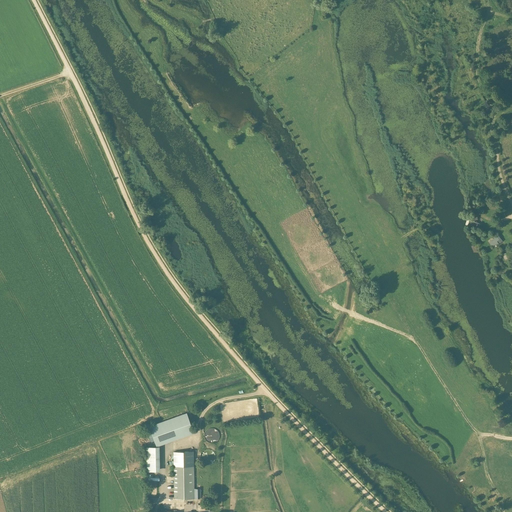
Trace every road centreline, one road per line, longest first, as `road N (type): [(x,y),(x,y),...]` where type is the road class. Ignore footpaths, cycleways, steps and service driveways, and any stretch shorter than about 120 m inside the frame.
road 1 (track): [(33,0),(151,249),(265,391)]
road 2 (track): [(511,205),(477,77),(485,0)]
road 3 (track): [(386,511),(265,391)]
